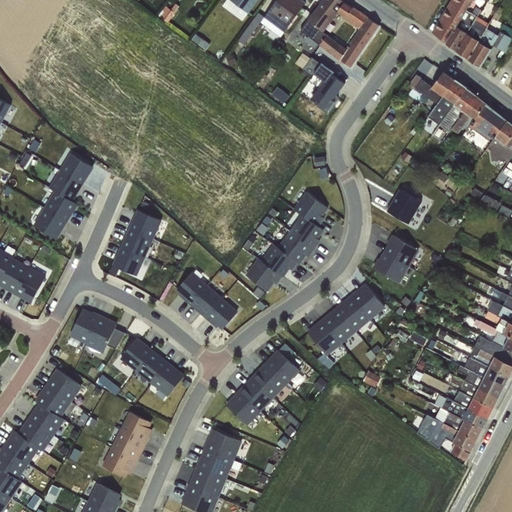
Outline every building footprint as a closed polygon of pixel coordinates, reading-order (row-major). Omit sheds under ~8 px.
[(237,4),(249,13),(259,0),(226,0),(224,4),(233,10),(237,4)] [(248,43),(262,21),(284,36),(308,0),(307,0),(278,0),(267,16),(259,11),(241,38),(248,43)] [(322,0),(302,31),(355,66),(384,23),(349,0),(322,0)] [(452,0),(435,37),(488,63),(497,45),(509,51),(511,44),(511,26),(504,22),(503,25),(494,21),(493,24),(478,17),(472,29),(463,24),(474,0),(452,0)] [(161,14),(170,21),(177,11),(168,4),(161,14)] [(331,110),(352,81),(315,55),(305,69),(325,83),(314,98),(331,110)] [(511,161),(511,118),(450,71),(438,86),(480,117),(474,125),(495,141),(490,147),(497,152),(496,153),(510,164),(511,161)] [(474,122),(478,117),(419,73),(412,82),(440,103),(431,115),(453,131),(456,128),(462,133),(472,120),(474,122)] [(280,86),(275,92),(286,101),(291,94),(280,86)] [(0,94),(0,127),(13,100),(0,94)] [(63,237),(80,199),(79,199),(96,162),(70,150),(53,187),(51,186),(34,224),(63,237)] [(413,224),(425,198),(401,187),(389,213),(413,224)] [(301,214),(314,222),(320,214),(322,216),(328,208),(306,192),(294,208),(301,214)] [(137,207),(116,266),(143,275),(163,216),(137,207)] [(314,222),(301,214),(289,231),(314,249),(320,241),(318,238),(323,230),(314,222)] [(314,249),(289,231),(278,247),(298,262),(300,264),(307,255),(309,257),(314,249)] [(402,282),(423,248),(396,231),(375,265),(402,282)] [(262,260),(283,276),(289,268),(292,270),(298,262),(278,247),(273,244),(262,260)] [(0,248),(0,279),(12,258),(13,256),(0,248)] [(0,284),(14,292),(29,268),(12,258),(0,279),(0,284)] [(283,276),(262,260),(257,258),(246,274),(269,290),(275,282),(278,284),(283,276)] [(29,268),(14,292),(31,302),(45,277),(29,268)] [(511,270),(509,269),(506,268),(504,270),(503,273),(511,277),(511,270)] [(225,331),(243,310),(194,269),(176,289),(225,331)] [(350,295),(372,318),(386,307),(366,282),(350,295)] [(336,306),(357,331),(372,318),(350,295),(336,306)] [(511,297),(509,295),(503,304),(511,309),(511,297)] [(511,309),(503,304),(493,300),(487,310),(497,316),(511,323),(511,309)] [(118,327),(121,321),(85,306),(72,336),(108,352),(111,345),(120,349),(127,331),(118,327)] [(322,318),(342,343),(357,331),(336,306),(322,318)] [(511,323),(497,316),(492,326),(511,336),(511,323)] [(342,343),(322,318),(307,330),(327,355),(342,343)] [(511,336),(492,326),(480,321),(477,327),(495,336),(493,341),(507,349),(511,351),(511,336)] [(122,359),(173,395),(189,373),(138,336),(122,359)] [(475,359),(510,377),(511,373),(511,351),(507,349),(502,360),(475,346),(471,353),(477,356),(475,359)] [(266,362),(288,382),(300,369),(278,349),(266,362)] [(510,377),(475,359),(470,356),(464,367),(504,388),(510,377)] [(254,375),(276,395),(288,382),(266,362),(254,375)] [(49,363),(0,469),(0,507),(8,511),(39,446),(49,451),(66,415),(68,416),(85,380),(49,363)] [(504,388),(464,367),(460,365),(457,370),(467,375),(464,380),(499,398),(504,388)] [(370,370),(366,380),(379,385),(383,375),(370,370)] [(240,390),(262,411),(276,395),(254,375),(240,390)] [(499,398),(464,380),(454,375),(450,382),(461,387),(458,392),(494,408),(499,398)] [(262,411),(240,390),(226,405),(248,425),(262,411)] [(494,408),(458,392),(454,400),(489,418),(494,408)] [(442,408),(483,429),(489,418),(454,400),(447,397),(442,408)] [(436,419),(477,440),(483,429),(442,408),(436,419)] [(121,429),(147,442),(153,430),(149,428),(152,422),(130,411),(121,429)] [(477,440),(436,419),(427,414),(419,432),(439,447),(447,438),(455,443),(450,452),(468,458),(477,440)] [(147,442),(121,429),(112,447),(138,460),(147,442)] [(206,445),(236,457),(242,441),(212,429),(206,445)] [(197,465),(227,477),(236,457),(206,445),(197,465)] [(138,460),(112,447),(103,465),(125,476),(128,471),(132,473),(138,460)] [(189,484),(220,495),(227,477),(197,465),(189,484)] [(88,501),(110,511),(115,511),(122,500),(120,498),(121,494),(98,482),(88,501)] [(212,511),(220,495),(189,484),(181,503),(201,511),(212,511)] [(35,506),(43,498),(40,494),(31,502),(35,506)] [(110,511),(88,501),(82,511),(110,511)]
